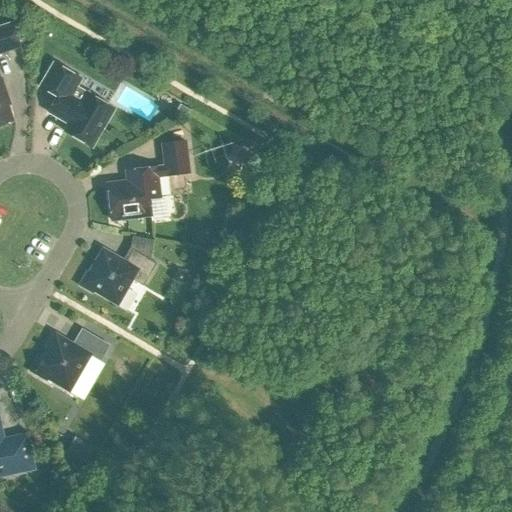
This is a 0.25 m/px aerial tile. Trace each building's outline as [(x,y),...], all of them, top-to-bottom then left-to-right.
[(13,22),(0,26),(0,54),(22,48),(13,22)] [(114,110),(86,93),(81,102),(71,96),(81,80),(53,63),(39,87),(57,97),(48,113),(68,124),(64,132),(92,148),(114,110)] [(0,125),(13,121),(4,95),(7,95),(1,79),(0,79),(0,125)] [(189,174),(185,142),(162,145),(164,167),(126,172),(127,182),(107,184),(111,222),(151,217),(149,200),(160,198),(158,178),(189,174)] [(238,167),(247,153),(234,145),(225,159),(238,167)] [(143,287),(156,264),(132,249),(125,262),(102,249),(88,273),(86,272),(78,286),(92,294),(93,292),(117,306),(132,281),(143,287)] [(182,286),(188,276),(178,270),(171,280),(182,286)] [(189,291),(195,280),(188,276),(182,286),(189,291)] [(69,393),(90,356),(100,361),(109,346),(82,330),(73,344),(55,334),(42,356),(40,355),(30,372),(46,381),(47,380),(69,393)] [(3,439),(0,425),(0,476),(34,470),(27,435),(3,439)]
